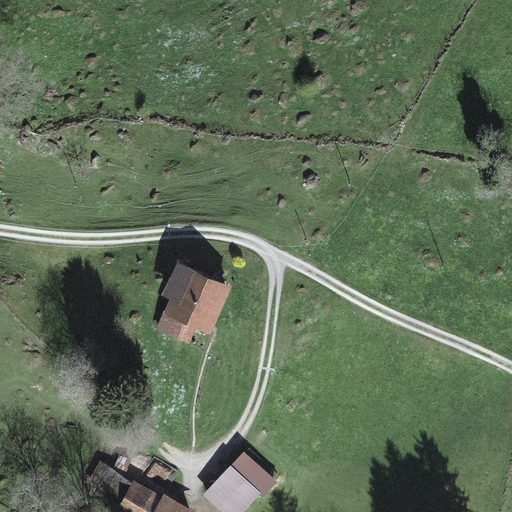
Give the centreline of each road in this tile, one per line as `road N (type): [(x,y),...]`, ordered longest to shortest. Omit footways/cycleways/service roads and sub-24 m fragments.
road 1 (track): [(0,230),(92,240),(241,238),(511,369)]
road 2 (track): [(197,476),(235,441),(257,397),(279,255)]
